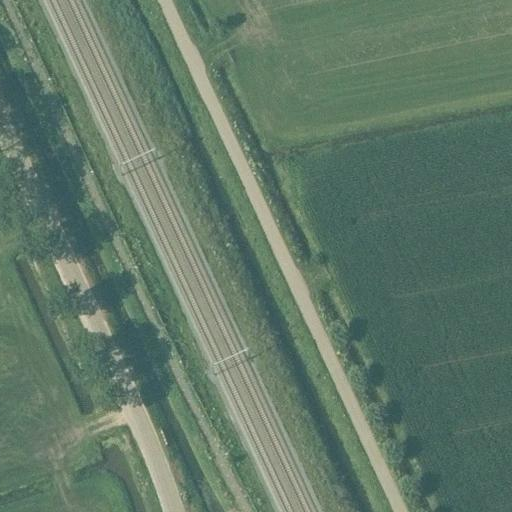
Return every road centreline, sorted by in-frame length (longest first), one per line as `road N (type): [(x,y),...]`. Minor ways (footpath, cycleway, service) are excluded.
road 1 (unclassified): [(401,511),(163,0)]
road 2 (tertiary): [(173,511),(0,113)]
